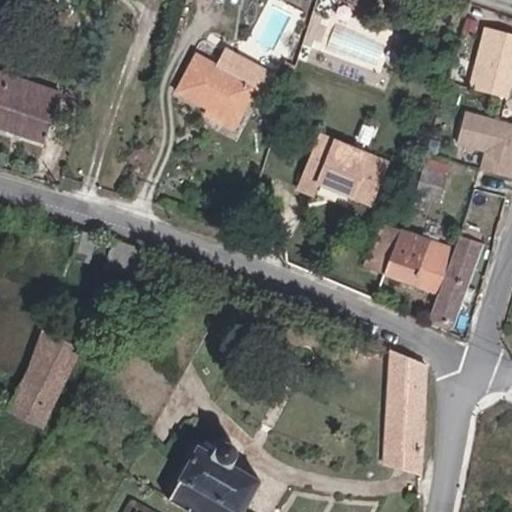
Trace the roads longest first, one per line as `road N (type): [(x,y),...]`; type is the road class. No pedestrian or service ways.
road 1 (residential): [(0,191),(153,232),(481,364)]
road 2 (unknown): [(153,232),(165,116),(207,0)]
road 3 (unclassified): [(481,364),(460,412),(443,511)]
road 4 (residential): [(481,364),(511,246)]
